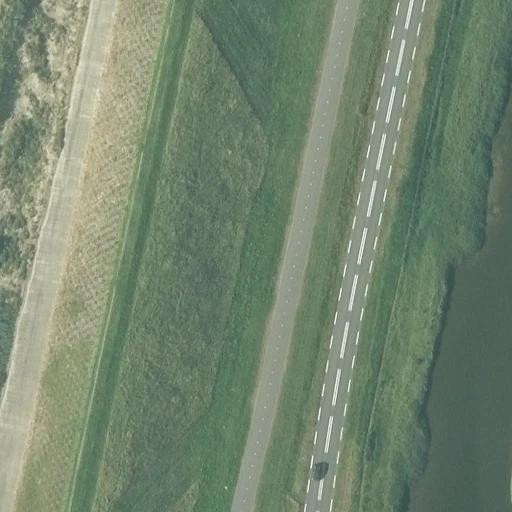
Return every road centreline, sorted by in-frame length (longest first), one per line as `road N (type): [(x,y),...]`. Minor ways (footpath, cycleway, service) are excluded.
road 1 (tertiary): [(314,511),(410,0)]
road 2 (unknown): [(90,0),(0,412)]
